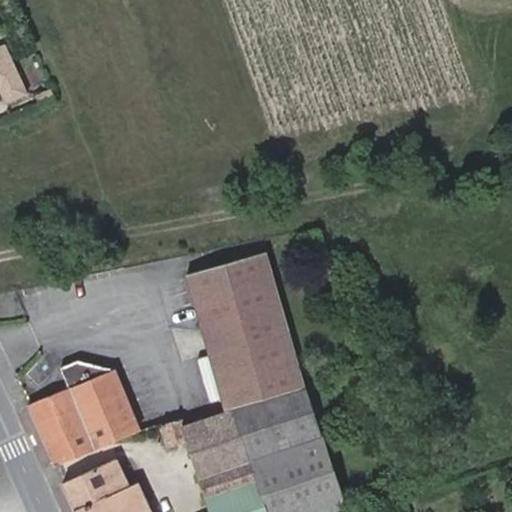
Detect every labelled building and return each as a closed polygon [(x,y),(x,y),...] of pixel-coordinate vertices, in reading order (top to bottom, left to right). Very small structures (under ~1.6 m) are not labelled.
[(0,90),(5,102),(27,93),(4,44),(0,45),(0,90)] [(304,386),(265,251),(187,273),(210,354),(222,398),(226,412),(304,388),(304,386)] [(222,398),(210,354),(197,357),(210,401),(222,398)] [(94,447),(138,429),(113,368),(77,360),(60,367),(68,387),(28,404),(55,464),(95,449),(94,447)] [(268,511),(250,458),(319,435),(304,388),(226,412),(181,427),(185,439),(198,477),(210,511),(151,511),(137,482),(130,486),(115,457),(64,481),(77,511),(268,511)] [(181,427),(179,418),(160,424),(167,444),(185,439),(181,427)] [(321,511),(344,505),(319,435),(250,458),(268,511),(321,511)]
